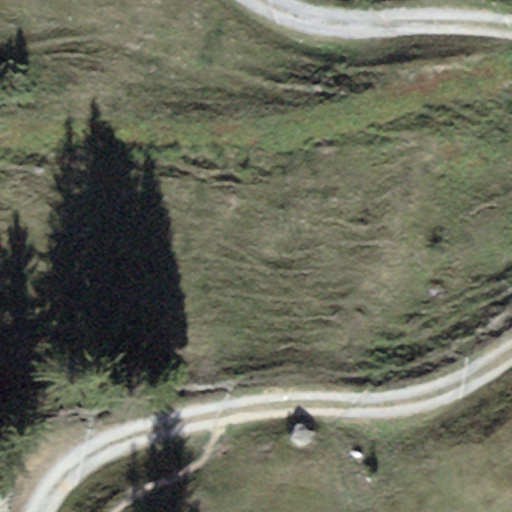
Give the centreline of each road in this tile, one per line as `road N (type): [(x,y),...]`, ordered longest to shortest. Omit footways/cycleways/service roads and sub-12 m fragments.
road 1 (track): [(46,511),(88,454),(177,429),(449,398),(511,357)]
road 2 (track): [(511,24),(332,21),(252,0)]
